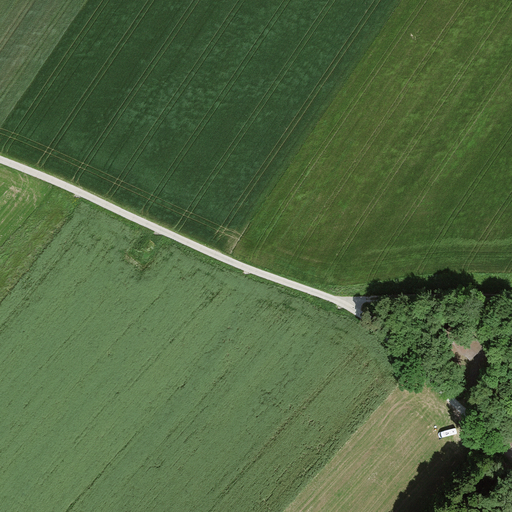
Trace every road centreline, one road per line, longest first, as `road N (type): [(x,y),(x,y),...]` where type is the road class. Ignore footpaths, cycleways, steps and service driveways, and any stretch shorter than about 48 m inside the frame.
road 1 (track): [(0,159),(238,264),(352,302)]
road 2 (track): [(352,302),(511,452)]
road 3 (track): [(352,302),(511,293)]
